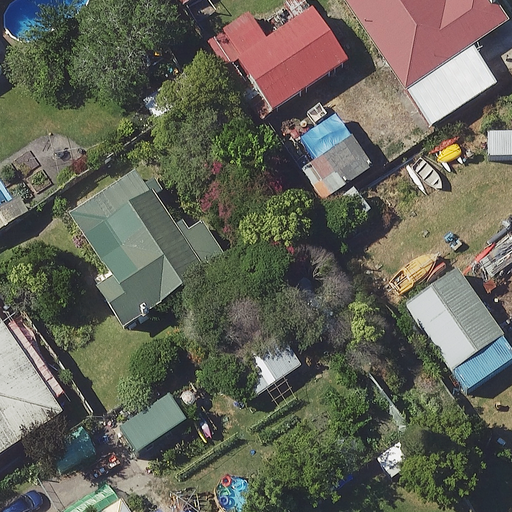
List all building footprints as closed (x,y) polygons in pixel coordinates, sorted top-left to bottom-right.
[(251,124),(346,56),(305,0),(301,0),(255,34),(230,0),(224,0),(183,30),(251,124)] [(336,0),(420,126),(486,83),(459,42),(491,21),(477,0),(336,0)] [(361,165),(340,134),(291,168),(333,230),(361,211),(340,179),(361,165)] [(192,275),(120,169),(60,209),(105,276),(88,287),(115,327),(192,275)] [(486,331),(445,269),(388,306),(429,368),(486,331)] [(292,362),(262,320),(205,360),(235,402),(292,362)] [(0,443),(49,410),(0,335),(0,443)] [(140,511),(125,488),(88,511),(140,511)]
